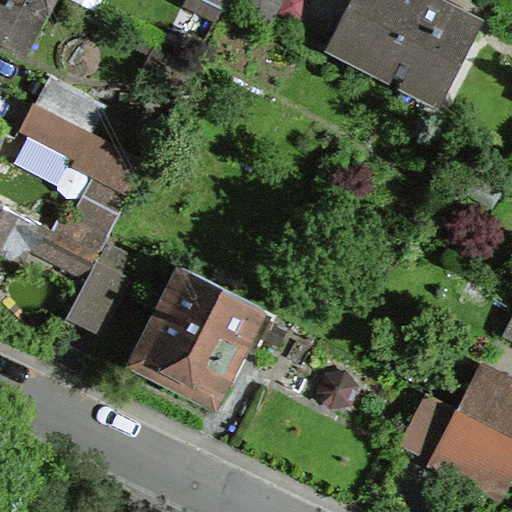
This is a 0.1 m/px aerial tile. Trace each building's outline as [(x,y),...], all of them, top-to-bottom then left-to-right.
[(0,0),(0,39),(28,54),(54,0),(0,0)] [(206,0),(226,10),(230,0),(206,0)] [(239,0),(238,2),(269,18),(278,0),(239,0)] [(480,25),(430,0),(354,0),(333,42),(443,98),(480,25)] [(69,86),(57,110),(103,135),(116,111),(69,86)] [(144,167),(28,109),(15,136),(72,165),(68,172),(88,182),(70,217),(62,213),(53,232),(100,255),(131,194),(144,167)] [(0,209),(0,250),(18,219),(0,209)] [(69,314),(101,330),(127,278),(95,262),(69,314)] [(264,307),(184,267),(136,362),(216,402),(264,307)] [(511,386),(480,370),(460,409),(511,434),(511,386)] [(436,454),(460,409),(432,394),(408,440),(436,454)] [(509,480),(511,473),(511,434),(460,409),(436,454),(504,489),(509,480)]
